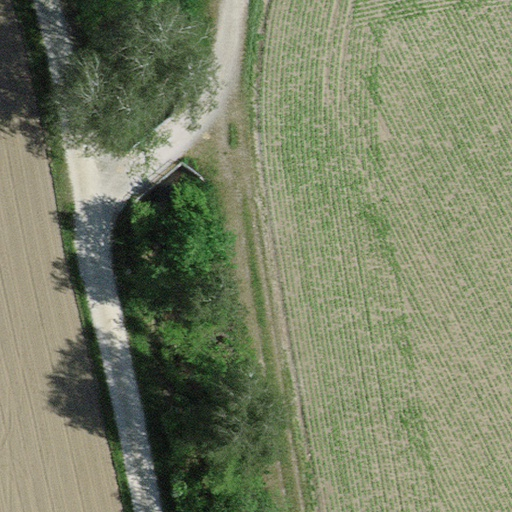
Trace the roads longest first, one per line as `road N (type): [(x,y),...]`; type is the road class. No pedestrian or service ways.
road 1 (track): [(149,511),(88,200)]
road 2 (track): [(88,200),(132,183),(222,95),(223,0)]
road 3 (track): [(48,0),(88,200)]
